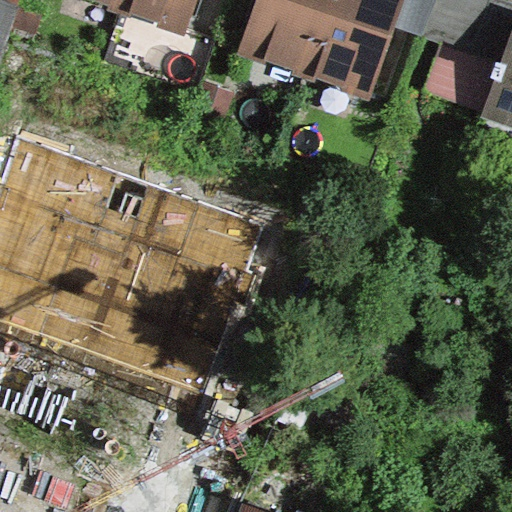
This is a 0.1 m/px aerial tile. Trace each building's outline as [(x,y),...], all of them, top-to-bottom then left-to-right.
[(0,0),(0,69),(20,6),(0,0)] [(187,0),(124,0),(123,4),(180,24),(187,0)] [(306,67),(329,0),(266,0),(250,47),(306,67)] [(394,0),(329,0),(306,67),(365,87),(387,22),(394,0)] [(424,34),(435,0),(394,0),(387,22),(424,34)] [(435,0),(424,34),(445,42),(471,51),(489,0),(435,0)] [(511,1),(508,0),(489,0),(471,51),(505,63),(511,41),(511,1)] [(15,32),(0,81),(0,94),(46,110),(67,50),(15,32)] [(511,41),(505,63),(488,110),(511,118),(511,41)] [(488,110),(505,63),(471,51),(445,42),(428,89),(488,110)] [(0,132),(0,277),(68,299),(108,169),(0,132)] [(127,176),(163,187),(170,168),(134,156),(127,176)] [(17,493),(62,507),(110,356),(114,358),(117,349),(113,348),(163,187),(127,176),(108,169),(68,299),(46,371),(39,369),(37,375),(42,380),(38,397),(12,384),(0,406),(0,430),(31,446),(17,493)] [(268,422),(149,380),(124,452),(243,493),(268,422)] [(0,511),(60,511),(62,507),(17,493),(16,498),(0,492),(0,511)]
